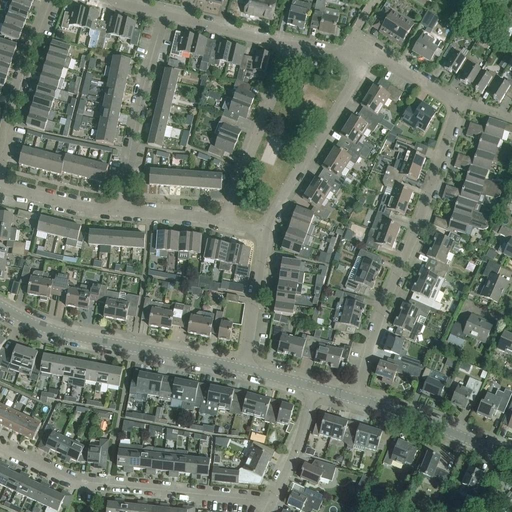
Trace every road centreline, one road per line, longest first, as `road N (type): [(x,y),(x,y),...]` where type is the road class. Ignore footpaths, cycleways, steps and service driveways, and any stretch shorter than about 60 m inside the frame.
road 1 (residential): [(354,402),(458,105)]
road 2 (residential): [(271,503),(76,485),(0,447)]
road 3 (residential): [(241,371),(54,332),(0,304)]
road 4 (residential): [(266,235),(359,73),(345,51)]
road 5 (residential): [(119,211),(161,14)]
road 6 (residential): [(225,223),(289,46)]
road 7 (residential): [(511,457),(354,402)]
road 8 (residential): [(0,155),(46,0)]
road 9 (residential): [(241,371),(266,235)]
road 10 (residential): [(289,46),(161,14)]
road 11 (residential): [(458,105),(353,40)]
road 12 (residential): [(119,211),(0,186)]
